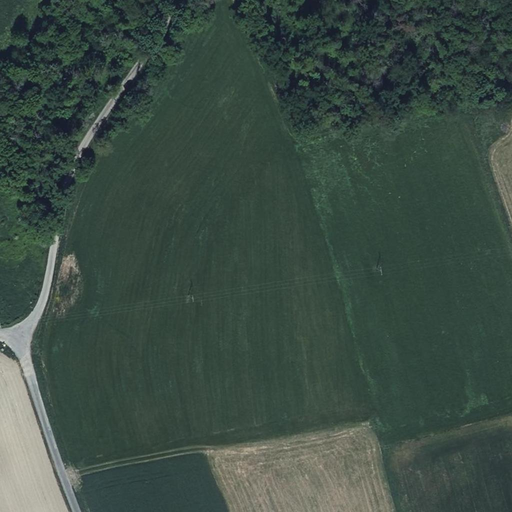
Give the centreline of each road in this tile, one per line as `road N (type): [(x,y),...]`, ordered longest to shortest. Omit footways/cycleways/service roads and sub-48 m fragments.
road 1 (unclassified): [(190,0),(99,140),(20,342)]
road 2 (unclassified): [(82,511),(20,342)]
road 3 (track): [(511,250),(487,125),(511,112)]
